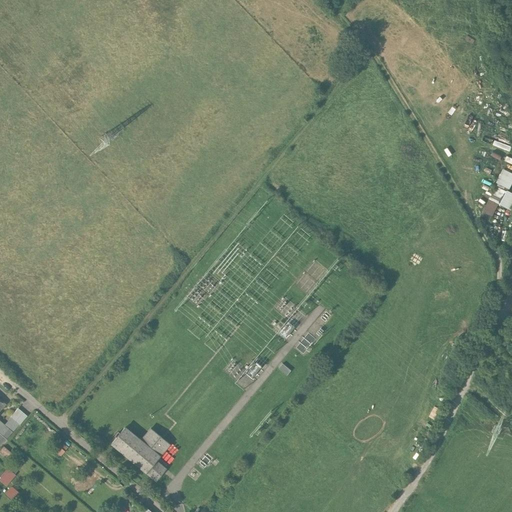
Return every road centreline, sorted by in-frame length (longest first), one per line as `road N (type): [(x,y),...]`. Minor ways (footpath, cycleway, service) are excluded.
road 1 (track): [(60,424),(372,54)]
road 2 (track): [(321,0),(400,83),(500,262),(495,288),(508,311)]
